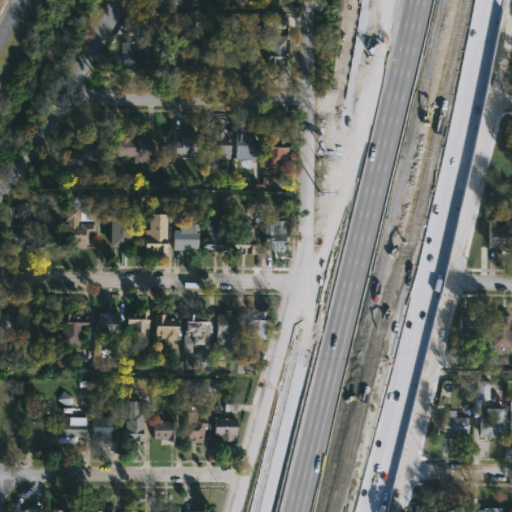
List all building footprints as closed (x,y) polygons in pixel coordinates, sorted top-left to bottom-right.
[(189,14),(174,14),(174,36),(189,36),(189,14)] [(287,15),(266,15),(266,30),(287,29),(287,15)] [(254,66),(255,45),(247,44),(247,35),(235,35),(234,65),(254,66)] [(287,36),(287,53),(283,53),(283,61),(279,61),(279,65),(275,65),(275,67),(265,67),(265,45),(263,45),(263,36),(287,36)] [(145,52),(145,67),(122,67),(121,42),(146,41),(145,52)] [(221,45),(221,68),(210,68),(210,64),(197,64),(197,54),(207,54),(207,45),(221,45)] [(185,49),(168,49),(168,66),(185,66),(185,49)] [(226,128),(226,130),(229,130),(229,159),(204,158),(205,140),(210,140),(210,129),(226,128)] [(244,130),(244,132),(250,132),(250,141),(256,141),(255,160),(232,160),(233,132),(237,132),(237,130),(244,130)] [(181,132),(181,133),(194,133),(194,142),(187,142),(186,154),(172,154),(171,132),(181,132)] [(93,134),(92,139),(97,139),(97,142),(99,142),(97,160),(84,160),(84,165),(61,165),(62,152),(78,152),(78,133),(93,134)] [(131,134),(131,138),(144,138),(144,142),(154,142),(154,163),(133,163),(134,155),(117,156),(118,133),(131,134)] [(272,135),(272,140),(275,140),(275,143),(286,143),(286,152),(283,152),(282,168),(262,167),(262,135),(272,135)] [(260,212),(261,196),(245,195),(244,211),(260,212)] [(15,216),(28,217),(29,204),(16,204),(15,216)] [(91,221),(79,220),(79,222),(77,222),(76,225),(78,225),(78,223),(93,224),(93,238),(91,238),(91,245),(62,245),(63,225),(66,225),(66,222),(63,222),(63,206),(92,207),(91,221)] [(166,230),(166,253),(152,253),(152,249),(143,248),(143,229),(147,229),(147,214),(166,214),(166,230)] [(132,217),(132,248),(108,248),(108,216),(132,217)] [(285,220),(284,230),(289,230),(289,239),(285,239),(285,249),(265,249),(265,240),(263,240),(263,223),(273,223),(273,219),(285,220)] [(494,220),(494,227),(511,227),(510,240),(511,240),(511,249),(493,249),(493,248),(488,248),(488,220),(494,220)] [(220,223),(219,252),(210,252),(210,250),(201,250),(203,221),(220,223)] [(185,222),(185,223),(198,224),(197,250),(173,250),(173,230),(179,230),(179,222),(185,222)] [(251,249),(251,254),(244,254),(243,255),(238,255),(238,251),(233,251),(234,224),(253,225),(253,249),(251,249)] [(24,227),(9,226),(8,250),(22,251),(24,227)] [(146,310),(146,316),(151,316),(150,341),(129,340),(129,318),(134,318),(134,310),(146,310)] [(229,311),(228,315),(234,315),(234,345),(231,345),(231,351),(220,351),(220,345),(214,345),(214,315),(221,315),(222,311),(229,311)] [(251,340),(251,343),(253,343),(253,352),(243,352),(243,343),(245,343),(245,314),(255,315),(256,311),(265,312),(264,340),(251,340)] [(196,312),(196,315),(207,315),(207,337),(206,337),(206,343),(201,343),(201,345),(181,345),(181,336),(184,336),(184,314),(191,314),(191,312),(196,312)] [(110,313),(110,315),(120,315),(120,340),(95,339),(95,333),(92,333),(93,322),(96,322),(96,314),(110,313)] [(0,314),(16,315),(15,330),(6,330),(6,340),(0,340),(0,314)] [(68,315),(72,315),(72,317),(87,317),(87,328),(80,328),(80,346),(60,346),(60,327),(58,327),(58,315),(68,315)] [(176,319),(176,342),(168,342),(168,348),(162,348),(162,339),(158,339),(158,336),(152,336),(153,315),(163,315),(163,319),(176,319)] [(484,316),(484,341),(474,341),(474,337),(469,337),(469,346),(456,345),(456,336),(458,336),(458,317),(484,316)] [(510,316),(510,347),(490,347),(489,318),(499,318),(499,316),(510,316)] [(241,373),(241,360),(228,360),(228,373),(241,373)] [(488,400),(489,381),(476,381),(475,400),(488,400)] [(136,402),(136,413),(141,413),(141,442),(132,442),(132,439),(120,439),(120,427),(123,427),(123,421),(126,421),(126,402),(136,402)] [(479,438),(478,418),(485,418),(485,409),(502,409),(501,438),(479,438)] [(197,411),(196,419),(207,419),(206,429),(204,429),(203,439),(196,438),(196,440),(182,438),(183,417),(188,417),(188,410),(197,411)] [(454,411),(454,418),(467,418),(467,436),(440,438),(440,418),(447,418),(447,411),(454,411)] [(73,444),(56,444),(56,428),(59,428),(59,421),(66,421),(66,418),(85,417),(85,438),(75,438),(74,444),(73,444)] [(97,443),(92,442),(92,417),(114,418),(114,439),(101,439),(101,443),(97,443)] [(231,436),(231,443),(218,443),(218,437),(212,437),(212,418),(234,419),(234,436),(231,436)] [(160,419),(160,422),(174,422),(174,442),(165,442),(165,440),(152,440),(151,422),(155,422),(155,419),(160,419)]
